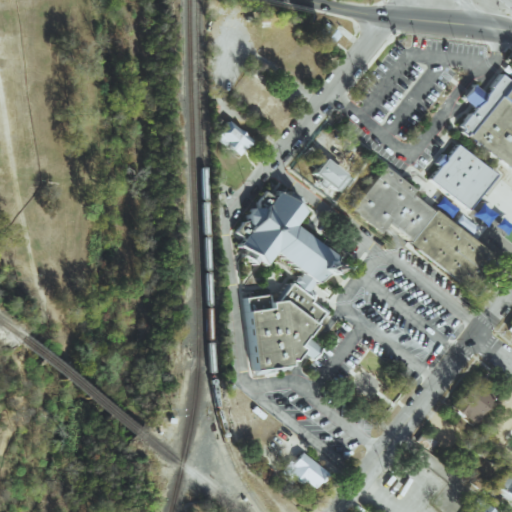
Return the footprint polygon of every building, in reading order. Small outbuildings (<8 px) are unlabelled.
[(338,33),(322,22),(311,37),(327,48),(338,33)] [(511,71),(505,81),(493,72),(478,92),(469,85),(458,99),(468,107),(454,125),(459,129),(457,131),(511,175),(511,71)] [(235,156),(248,140),(225,120),(211,137),(235,156)] [(342,172),(359,153),(343,139),(326,158),(342,172)] [(492,174),(452,144),(426,180),(466,209),(492,174)] [(319,186),(322,183),(330,191),(343,178),(321,158),(306,174),(319,186)] [(345,211),(379,168),(410,192),(407,195),(429,212),(430,211),(489,257),(478,271),(489,280),(473,300),(403,246),(405,243),(386,228),(379,238),(345,211)] [(275,193),(270,200),(261,193),(253,203),(254,209),(248,210),(242,217),(244,222),(238,223),(231,233),(239,241),(233,246),(241,253),(238,256),(250,266),(254,262),(260,268),(271,254),(299,274),(296,279),(294,277),(290,282),(292,284),(289,287),(285,284),(272,302),(264,304),(264,296),(238,300),(249,377),(285,372),(284,362),(287,362),(289,363),(297,353),(309,362),(317,350),(305,340),(324,313),(302,296),(311,283),(313,285),(333,258),(292,227),(302,213),(275,193)] [(466,422),(491,399),(473,379),(447,401),(466,422)] [(297,486),(301,481),(312,488),(324,472),(297,453),(290,463),(286,460),(277,472),(297,486)] [(508,500),(511,494),(511,469),(507,466),(491,488),(508,500)] [(476,488),(480,480),(470,475),(466,483),(476,488)] [(461,511),(491,511),(473,497),(461,511)]
